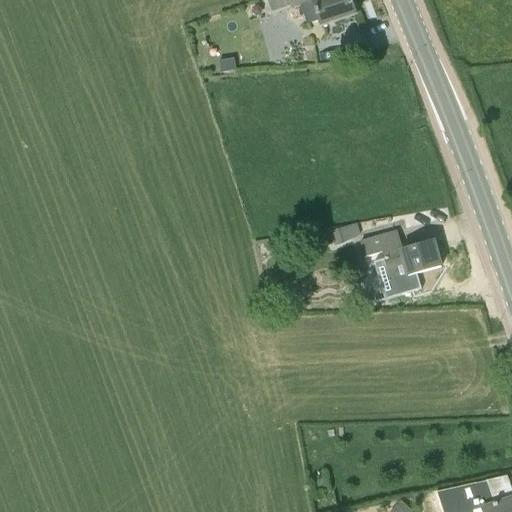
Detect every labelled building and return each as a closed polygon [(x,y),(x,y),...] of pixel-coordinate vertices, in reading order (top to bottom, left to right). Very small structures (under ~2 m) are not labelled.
[(289,0),(293,9),(302,6),(307,22),(318,19),(320,28),(356,16),(350,0),(289,0)] [(356,225),(331,231),(335,243),(335,246),(357,238),(359,233),(356,225)] [(403,252),(398,234),(359,245),(364,261),(383,256),(387,270),(400,266),(404,279),(440,269),(433,244),(403,252)] [(321,481),(311,483),(312,494),(323,492),(321,481)] [(487,483),(438,493),(438,494),(439,494),(444,511),(511,511),(511,499),(494,505),(487,483)] [(411,511),(399,501),(393,509),(396,511),(411,511)]
